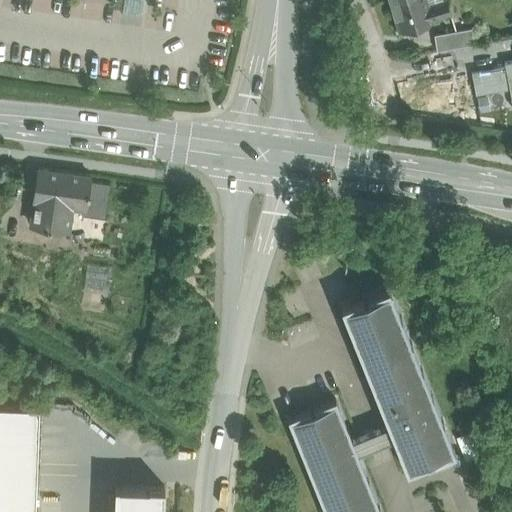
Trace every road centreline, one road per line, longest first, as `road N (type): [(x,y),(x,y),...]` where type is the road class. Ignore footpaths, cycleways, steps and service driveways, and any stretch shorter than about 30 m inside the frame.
road 1 (unclassified): [(258,159),(211,511)]
road 2 (secondary): [(0,123),(258,159)]
road 3 (secondary): [(258,159),(511,196)]
road 4 (tertiary): [(258,159),(277,0)]
